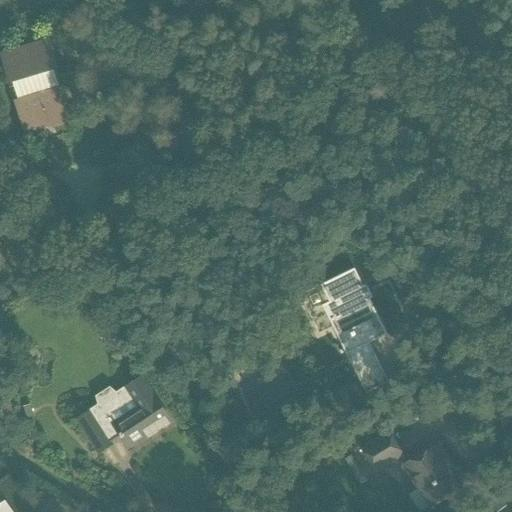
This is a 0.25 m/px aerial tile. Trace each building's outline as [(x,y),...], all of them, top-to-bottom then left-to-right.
[(49,42),(30,48),(1,57),(9,84),(15,82),(24,109),(17,111),(24,134),(39,129),(37,123),(49,120),(50,126),(72,119),(62,86),(57,88),(51,71),(57,69),(57,68),(53,69),(46,45),(50,44),(49,42)] [(113,113),(118,99),(97,92),(92,106),(113,113)] [(323,306),(308,314),(318,334),(333,326),(341,343),(347,339),(355,355),(349,358),(372,405),(393,394),(368,343),(386,334),(368,299),(366,300),(360,289),(363,288),(354,270),(336,279),(321,286),(330,303),(323,306)] [(118,332),(110,337),(124,358),(131,353),(118,332)] [(90,413),(78,421),(87,436),(98,453),(111,445),(110,442),(120,436),(128,449),(169,421),(159,405),(153,396),(152,397),(140,379),(124,389),(135,406),(101,430),(90,413)] [(402,454),(388,432),(360,450),(374,472),(402,454)] [(454,471),(447,460),(437,444),(404,465),(430,508),(459,490),(449,474),(454,471)] [(12,511),(4,501),(0,504),(0,511),(12,511)]
